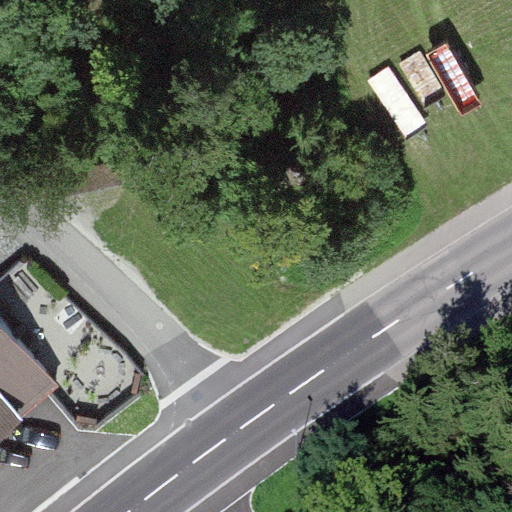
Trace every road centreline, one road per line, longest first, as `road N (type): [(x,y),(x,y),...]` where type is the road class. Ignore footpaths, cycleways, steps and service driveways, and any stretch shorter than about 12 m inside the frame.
road 1 (residential): [(0,195),(172,354),(236,432)]
road 2 (secondary): [(236,432),(511,253)]
road 3 (secondary): [(133,511),(236,432)]
